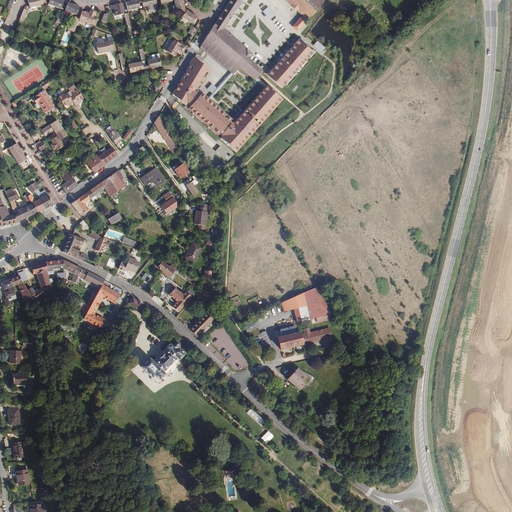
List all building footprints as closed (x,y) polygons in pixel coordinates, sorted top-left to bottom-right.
[(49,0),(48,4),(61,9),(64,1),(60,0),(49,0)] [(138,4),(138,0),(137,0),(126,3),(127,11),(139,8),(138,4)] [(141,0),(142,3),(143,7),(147,7),(148,13),(158,11),(155,0),(141,0)] [(181,8),(184,8),(184,7),(182,0),(160,0),(161,4),(174,1),(176,9),(181,8)] [(255,81),(263,72),(248,59),(252,53),(223,28),(242,0),(230,0),(206,37),(201,46),(228,70),(232,67),(236,63),(255,81)] [(297,31),(319,6),(311,0),(285,0),(301,14),(301,16),(292,26),(297,31)] [(65,11),(71,13),(77,15),(80,7),(68,3),(65,11)] [(115,16),(124,14),(122,3),(111,6),(111,8),(114,8),(115,15),(115,16)] [(267,7),(262,12),(269,20),(275,15),(267,7)] [(186,10),(185,12),(182,17),(192,23),(197,16),(186,10)] [(79,18),(79,20),(91,25),(91,24),(95,26),(98,19),(94,18),(96,13),(89,11),(88,13),(82,11),(79,18)] [(59,44),(66,46),(71,33),(64,31),(59,44)] [(97,44),(96,44),(98,54),(110,51),(114,50),(111,39),(108,40),(108,41),(104,42),(103,38),(96,40),(97,42),(97,44)] [(282,89),(298,71),(314,53),(299,38),(267,75),(269,78),(282,89)] [(173,40),(166,52),(175,57),(178,51),(181,52),(184,47),(173,40)] [(316,41),(312,46),(321,53),(325,48),(316,41)] [(160,58),(148,61),(149,69),(161,66),(160,58)] [(184,76),(173,95),(220,139),(234,123),(216,106),(199,91),(210,72),(195,58),(184,76)] [(141,62),(128,65),(130,73),(143,70),(141,62)] [(46,89),(50,86),(47,80),(40,85),(42,89),(43,89),(46,89)] [(213,94),(217,88),(210,83),(206,89),(213,94)] [(64,106),(67,104),(68,106),(73,102),(75,106),(81,102),(80,100),(83,98),(74,85),(68,89),(70,91),(65,95),(64,94),(58,98),(64,106)] [(282,100),(266,86),(234,123),(220,139),(236,153),(282,100)] [(32,98),(36,104),(39,102),(46,112),(55,106),(44,90),(32,98)] [(133,112),(134,113),(143,119),(146,113),(138,108),(137,109),(134,108),(133,112)] [(144,119),(143,119),(134,113),(130,122),(129,124),(131,126),(130,129),(135,134),(144,119)] [(156,116),(152,123),(161,137),(163,141),(164,140),(167,144),(169,143),(173,150),(177,148),(170,137),(156,116)] [(105,130),(115,144),(121,140),(112,126),(105,130)] [(62,129),(55,133),(57,136),(51,140),(53,143),(52,144),(51,146),(53,149),(55,149),(56,148),(57,150),(64,146),(60,140),(67,136),(62,129)] [(125,141),(133,132),(130,130),(122,139),(125,141)] [(40,151),(46,147),(43,142),(37,146),(40,151)] [(26,159),(17,143),(9,148),(18,164),(26,159)] [(99,158),(104,165),(117,155),(112,147),(99,158)] [(97,155),(92,159),(90,160),(87,163),(94,173),(104,165),(99,158),(97,155)] [(180,178),(189,173),(183,164),(174,170),(180,178)] [(157,187),(165,181),(155,168),(141,178),(146,185),(152,180),(157,187)] [(78,185),(68,171),(61,176),(66,182),(61,186),(66,194),(78,185)] [(118,171),(115,173),(118,177),(121,183),(124,181),(118,171)] [(89,210),(88,208),(84,203),(85,202),(90,200),(91,199),(95,195),(105,189),(110,197),(124,187),(121,183),(118,177),(115,173),(86,194),(71,204),(80,215),(89,210)] [(32,193),(34,191),(36,190),(40,188),(36,181),(28,186),(32,193)] [(191,181),(185,185),(192,196),(198,192),(191,181)] [(6,195),(9,202),(13,200),(17,198),(14,191),(13,192),(12,189),(5,192),(6,195)] [(39,199),(45,208),(53,204),(46,191),(38,196),(39,199)] [(169,192),(163,196),(167,202),(161,207),(166,214),(176,207),(176,202),(169,192)] [(34,203),(38,212),(45,208),(39,199),(36,201),(33,197),(31,194),(27,195),(27,197),(34,203)] [(34,203),(27,197),(25,198),(29,206),(25,208),(24,207),(18,210),(17,211),(17,212),(21,221),(29,217),(38,212),(34,203)] [(0,198),(0,218),(2,227),(12,224),(10,218),(5,206),(3,207),(0,198)] [(17,210),(13,200),(9,202),(11,205),(14,215),(13,215),(16,222),(15,222),(16,223),(21,221),(17,212),(16,210),(17,210)] [(207,208),(200,207),(199,211),(196,211),(195,224),(205,226),(207,208)] [(111,225),(123,217),(118,210),(114,212),(115,215),(108,219),(111,225)] [(81,227),(81,228),(82,229),(82,230),(84,231),(85,231),(87,231),(88,230),(89,228),(89,227),(89,226),(88,225),(87,224),(87,223),(85,223),(83,220),(79,224),(81,227)] [(70,234),(62,252),(71,256),(85,263),(88,257),(81,254),(81,253),(79,252),(81,248),(77,247),(78,245),(81,246),(82,244),(85,245),(87,241),(78,238),(78,236),(74,235),(75,235),(73,234),(72,235),(70,234)] [(98,241),(95,250),(102,253),(105,247),(108,248),(109,244),(106,243),(108,239),(106,239),(103,238),(100,237),(98,235),(95,239),(98,241)] [(122,242),(134,248),(136,243),(124,237),(122,242)] [(202,247),(191,241),(183,257),(194,263),(202,247)] [(126,264),(121,262),(118,268),(123,270),(124,269),(126,271),(127,269),(134,273),(139,263),(129,258),(126,264)] [(47,270),(48,275),(54,274),(53,270),(59,270),(59,269),(63,268),(63,261),(45,263),(47,270)] [(63,261),(63,268),(63,269),(65,270),(73,274),(77,267),(65,261),(63,261)] [(170,268),(163,262),(158,268),(162,271),(161,273),(169,279),(176,271),(171,266),(170,268)] [(36,274),(47,270),(45,263),(31,266),(33,274),(36,274)] [(82,279),(87,272),(81,269),(77,277),(82,279)] [(23,270),(17,272),(18,276),(21,281),(26,280),(23,270)] [(48,279),(48,275),(47,270),(36,274),(39,283),(41,287),(50,284),(49,282),(52,282),(51,279),(48,279)] [(99,289),(104,281),(87,272),(82,279),(88,282),(99,289)] [(21,281),(18,276),(10,279),(12,287),(17,285),(22,283),(21,281)] [(15,295),(10,279),(1,283),(3,290),(8,288),(9,291),(4,293),(6,300),(5,300),(6,306),(12,305),(10,296),(15,295)] [(92,319),(94,315),(92,314),(93,313),(89,310),(97,295),(102,297),(103,296),(104,297),(107,291),(108,291),(108,289),(113,291),(111,294),(108,299),(115,303),(122,290),(104,281),(99,289),(96,295),(83,318),(98,326),(99,325),(101,324),(103,325),(105,321),(98,318),(97,321),(92,319)] [(33,301),(22,283),(17,285),(21,293),(28,305),(29,306),(33,301)] [(316,318),(321,317),(329,315),(331,314),(317,287),(281,303),(284,312),(293,309),(297,323),(316,318)] [(31,288),(27,290),(33,301),(44,294),(42,288),(38,290),(35,293),(33,291),(31,288)] [(180,293),(175,289),(169,295),(176,301),(172,307),(178,312),(191,297),(182,289),(180,293)] [(103,298),(102,297),(97,295),(89,310),(93,313),(94,313),(103,298)] [(131,299),(131,300),(129,303),(136,308),(139,308),(142,303),(134,297),(133,298),(132,300),(131,299)] [(197,337),(214,320),(206,312),(189,330),(197,337)] [(256,328),(251,319),(242,324),(247,333),(256,328)] [(281,350),(302,345),(300,336),(299,333),(296,333),(295,327),(280,330),(281,337),(278,338),(281,350)] [(300,336),(302,345),(331,337),(329,328),(300,336)] [(173,346),(170,343),(166,347),(153,361),(149,358),(141,367),(152,378),(154,375),(159,380),(165,375),(163,373),(177,358),(179,360),(184,354),(178,347),(178,346),(178,344),(177,343),(176,343),(174,343),(173,345),(173,346)] [(20,364),(20,351),(10,351),(10,364),(20,364)] [(297,368),(288,380),(299,390),(309,378),(297,368)] [(26,380),(26,374),(13,375),(13,385),(25,385),(25,388),(27,388),(27,387),(33,387),(33,379),(26,380)] [(252,418),(259,411),(253,406),(246,413),(252,418)] [(20,424),(18,408),(8,409),(10,425),(20,424)] [(262,414),(259,411),(252,418),(256,421),(262,414)] [(262,414),(256,421),(262,427),(268,420),(262,414)] [(23,443),(22,442),(12,443),(14,458),(24,457),(23,447),(23,443)] [(16,472),(18,485),(29,483),(27,470),(16,472)]
